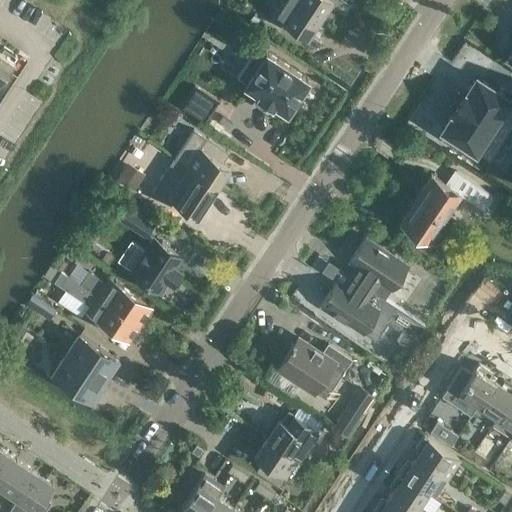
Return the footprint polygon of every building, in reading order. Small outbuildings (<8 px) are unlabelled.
[(310,34),(320,18),(292,0),(281,0),(272,13),(307,37),(305,40),(315,47),(320,40),(310,34)] [(292,0),(320,18),(330,3),(340,10),(344,3),(339,0),(292,0)] [(0,80),(17,55),(4,46),(1,50),(0,49),(0,80)] [(287,113),(296,100),(309,79),(266,51),(263,55),(255,50),(239,76),(246,81),(244,85),(254,91),(258,94),(256,96),(272,107),(274,104),(287,113)] [(453,110),(442,128),(475,149),(475,148),(489,157),(511,121),(511,99),(509,97),(509,96),(476,75),(465,92),(464,91),(452,109),(453,110)] [(181,106),(204,122),(219,101),(195,85),(181,106)] [(222,162),(229,152),(205,136),(186,165),(218,186),(230,167),(222,162)] [(205,204),(218,186),(186,165),(181,174),(174,169),(168,177),(163,173),(155,186),(191,210),(198,199),(205,204)] [(494,195),(455,169),(446,183),(458,191),(485,209),(494,195)] [(458,191),(446,183),(431,173),(416,196),(443,214),(458,191)] [(428,237),(443,214),(416,196),(400,219),(405,222),(428,237)] [(153,223),(129,206),(121,218),(145,235),(153,223)] [(428,238),(428,237),(405,222),(399,232),(421,248),(428,238)] [(365,327),(404,268),(398,263),(400,260),(365,236),(350,260),(359,266),(352,274),(345,286),(336,280),(321,303),(356,326),(358,323),(365,327)] [(176,268),(183,257),(153,237),(130,272),(160,292),(167,281),(173,285),(182,272),(176,268)] [(151,305),(109,277),(106,282),(89,271),(81,283),(98,294),(140,322),(151,305)] [(98,294),(81,283),(68,275),(61,284),(91,305),(87,310),(128,339),(140,322),(98,294)] [(79,333),(66,353),(103,377),(107,370),(111,372),(119,360),(79,333)] [(315,391),(334,362),(344,369),(352,358),(328,343),(322,352),(298,337),(278,367),(315,391)] [(103,377),(66,353),(53,372),(89,396),(93,399),(102,386),(98,384),(103,377)] [(461,365),(441,396),(470,416),(474,411),(495,379),(489,375),(492,371),(478,362),(472,372),(461,365)] [(497,417),(511,394),(511,384),(503,379),(501,383),(495,379),(474,411),(480,415),(485,409),(497,417)] [(511,436),(511,435),(511,394),(497,417),(492,423),(511,436)] [(298,458),(318,429),(294,413),(287,424),(279,419),(267,437),(298,458)] [(458,434),(437,420),(430,431),(451,445),(458,434)] [(460,458),(424,434),(415,448),(419,450),(415,456),(447,478),(460,458)] [(279,487),(298,458),(267,437),(255,456),(262,461),(256,471),(279,487)] [(470,457),(475,450),(465,443),(460,450),(470,457)] [(0,484),(17,459),(0,447),(0,484)] [(481,464),(485,457),(475,450),(470,457),(481,464)] [(447,478),(415,456),(411,462),(407,459),(398,472),(428,492),(436,479),(443,484),(447,478)] [(0,486),(17,498),(35,471),(17,459),(0,484),(0,486)] [(236,476),(241,468),(232,463),(227,470),(236,476)] [(244,481),(249,474),(241,468),(236,476),(244,481)] [(35,510),(53,483),(35,471),(17,498),(35,510)] [(419,504),(428,492),(398,472),(390,486),(394,488),(390,494),(416,511),(424,511),(426,509),(419,504)] [(262,494),(267,486),(259,480),(254,488),(262,494)] [(183,511),(204,511),(217,494),(198,482),(180,509),(183,511)] [(271,499),(276,492),(267,486),(262,494),(271,499)] [(505,503),(511,492),(505,488),(498,498),(505,503)] [(230,511),(235,506),(217,494),(204,511),(230,511)] [(416,511),(390,494),(386,500),(382,497),(373,510),(375,511),(416,511)]
